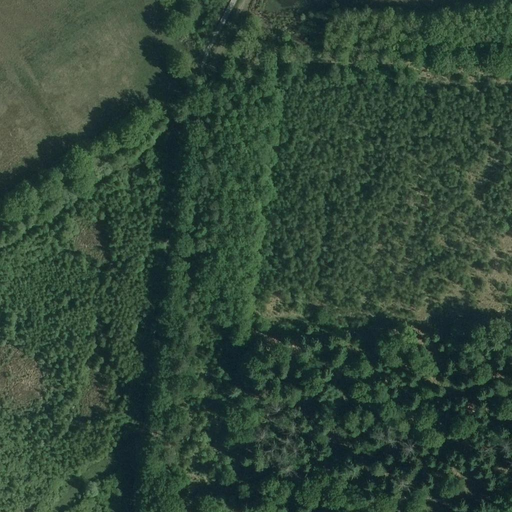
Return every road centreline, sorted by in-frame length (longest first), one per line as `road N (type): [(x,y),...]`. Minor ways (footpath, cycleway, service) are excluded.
road 1 (track): [(151,511),(208,69),(247,0)]
road 2 (track): [(217,54),(511,63)]
road 3 (track): [(0,228),(210,84)]
